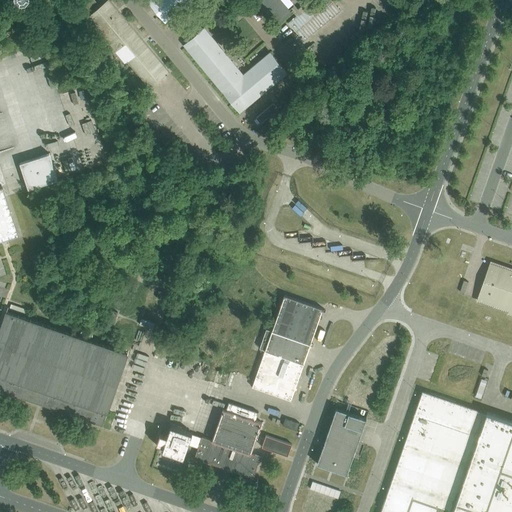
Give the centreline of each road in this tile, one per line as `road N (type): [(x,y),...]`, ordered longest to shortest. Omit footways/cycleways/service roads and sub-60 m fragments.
road 1 (unclassified): [(426,214),(243,137),(136,0)]
road 2 (unclassified): [(426,214),(400,281),(335,374),(283,511)]
road 3 (unclassified): [(501,0),(426,214)]
road 4 (unclassified): [(211,511),(4,440)]
